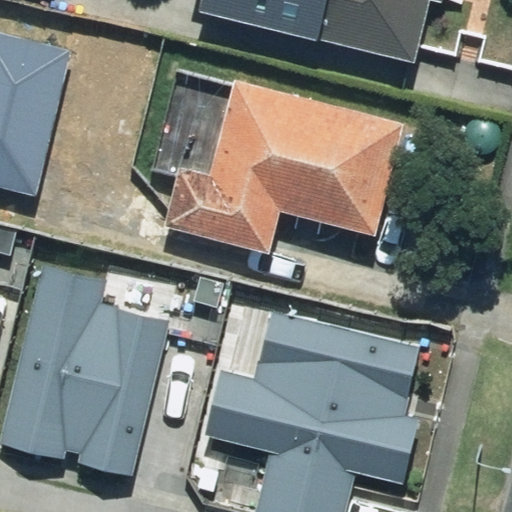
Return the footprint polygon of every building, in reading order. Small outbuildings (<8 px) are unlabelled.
[(201,0),(199,11),(414,55),(425,0),(442,3),(442,0),(201,0)] [(403,119),(235,79),(231,100),(191,91),(159,228),(268,254),(279,209),(376,232),(403,119)] [(151,188),(78,171),(67,222),(139,239),(151,188)] [(108,274),(43,260),(3,445),(63,458),(65,447),(80,450),(78,460),(133,472),(166,317),(102,304),(108,274)] [(419,341),(272,308),(265,339),(240,334),(231,373),(217,370),(203,432),(266,446),(251,510),(261,511),(342,511),(352,473),(401,484),(417,415),(402,411),(419,341)]
